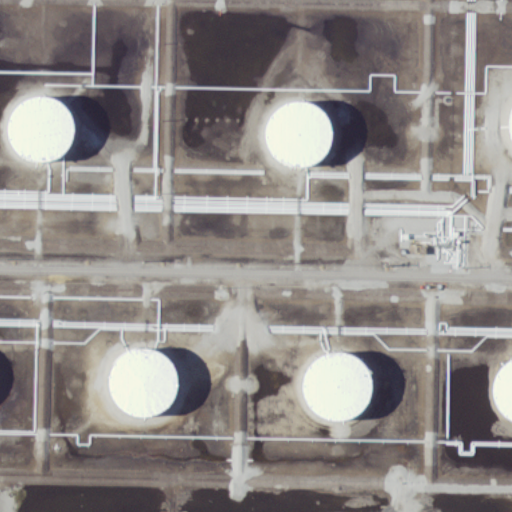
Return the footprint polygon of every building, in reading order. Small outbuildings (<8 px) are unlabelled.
[(7,141),(5,129),(7,118),(12,109),(20,101),(31,96),(42,95),(53,97),(62,103),(70,112),(74,122),(75,133),(72,145),(65,154),(56,161),(44,165),(32,164),(21,160),(12,152),(7,141)] [(268,142),(267,131),(268,121),(273,111),(281,104),(291,100),(301,99),(311,101),(320,106),(327,114),(331,124),(332,134),(329,145),(323,154),(314,161),(303,164),(292,163),(282,159),(274,152),(268,142)] [(109,393),(107,382),(109,371),(115,361),(123,353),(133,349),(144,347),(155,350),(165,355),(172,364),(176,374),(177,385),(174,397),(167,407),(158,414),(146,417),(134,416),(123,412),(115,404),(109,393)] [(304,397),(302,386),(304,376),(309,367),(316,359),(326,355),(336,354),(346,356),(355,361),(362,369),(366,379),(367,389),(364,400),(358,409),(349,416),(338,419),(327,418),(317,414),(309,407),(304,397)] [(498,400),(496,389),(498,379),(503,369),(511,362),(511,361),(511,417),(503,410),(498,400)]
